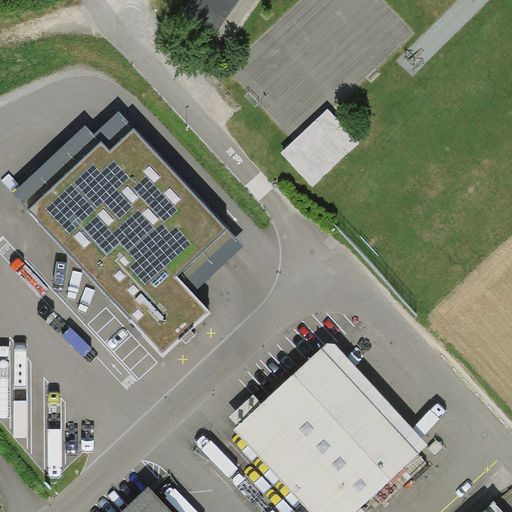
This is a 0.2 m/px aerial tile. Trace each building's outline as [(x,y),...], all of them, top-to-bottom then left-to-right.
[(195,0),(185,15),(214,34),(239,0),(195,0)] [(359,143),(329,111),(283,154),(313,186),(359,143)] [(110,150),(134,128),(119,112),(94,135),(85,125),(13,192),(28,210),(102,141),(110,150)] [(228,228),(134,128),(110,150),(102,141),(28,210),(164,355),(210,312),(193,294),(177,276),(228,228)] [(244,246),(228,228),(177,276),(193,294),(244,246)] [(357,511),(429,445),(331,340),(261,404),(238,426),(234,430),(310,511),(357,511)] [(238,426),(261,404),(253,395),(229,417),(238,426)] [(172,511),(149,487),(121,511),(172,511)]
